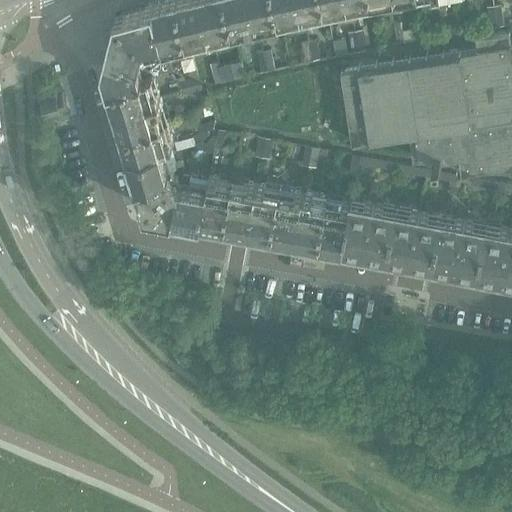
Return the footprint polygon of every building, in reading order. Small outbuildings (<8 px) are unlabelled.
[(169,0),(155,4),(166,48),(190,42),(178,0),(169,0)] [(212,36),(203,0),(178,0),(190,42),(212,36)] [(203,0),(212,36),(236,30),(228,0),(203,0)] [(252,0),(228,0),(236,30),(259,25),(252,0)] [(276,0),(252,0),(259,25),(281,19),(276,0)] [(276,0),(281,19),(282,19),(284,28),(298,25),(296,16),(305,14),(301,0),(276,0)] [(328,9),(326,0),(301,0),(305,14),(328,9)] [(326,0),(328,9),(351,5),(349,0),(326,0)] [(155,71),(166,48),(155,4),(121,12),(119,13),(117,18),(104,64),(110,84),(154,72),(155,71)] [(451,33),(459,32),(456,12),(448,13),(451,33)] [(451,33),(448,13),(441,14),(444,34),(451,33)] [(399,42),(406,41),(404,29),(402,21),(395,23),(399,42)] [(404,29),(406,41),(428,37),(425,25),(404,29)] [(360,50),(367,49),(363,29),(356,31),(360,50)] [(354,140),(404,133),(405,139),(411,138),(414,157),(434,154),(435,160),(460,157),(462,171),(511,163),(511,42),(510,30),(477,35),(479,46),(343,67),(354,140)] [(360,50),(356,31),(349,32),(352,52),(360,50)] [(310,40),(314,59),(322,58),(318,39),(310,40)] [(314,59),(310,40),(303,42),(307,61),(314,59)] [(265,50),(269,70),(276,68),(272,49),(265,50)] [(269,70),(265,50),(257,52),(262,72),(269,70)] [(242,60),(219,65),(222,81),(224,81),(231,80),(246,76),(242,60)] [(185,72),(200,79),(196,62),(184,65),(185,72)] [(219,65),(218,62),(211,64),(216,83),(222,81),(219,65)] [(110,84),(117,107),(160,94),(154,73),(155,71),(154,72),(110,84)] [(179,82),(180,88),(197,83),(190,79),(179,82)] [(197,83),(180,88),(182,95),(202,90),(201,84),(197,83)] [(44,111),(46,116),(62,111),(61,110),(67,108),(63,93),(57,95),(56,93),(40,97),(42,102),(41,103),(43,111),(44,111)] [(117,107),(123,130),(167,117),(160,94),(117,107)] [(167,117),(123,130),(130,153),(162,144),(174,141),(167,117)] [(215,148),(223,150),(227,130),(219,128),(215,148)] [(194,135),(196,142),(202,141),(210,135),(209,131),(194,135)] [(256,156),(262,157),(266,137),(260,136),(256,156)] [(266,137),(262,157),(270,159),(274,139),(266,137)] [(130,153),(138,180),(170,171),(162,144),(130,153)] [(302,164),(309,166),(313,146),(306,145),(302,164)] [(313,146),(309,166),(317,167),(321,147),(313,146)] [(394,169),(397,161),(364,152),(362,160),(394,169)] [(350,174),(357,175),(361,155),(354,154),(350,174)] [(413,174),(422,176),(424,168),(414,166),(413,174)] [(427,176),(439,178),(440,170),(429,168),(427,176)] [(440,170),(439,178),(450,180),(451,172),(440,170)] [(146,208),(175,214),(180,180),(170,171),(138,180),(146,208)] [(202,219),(225,223),(234,178),(210,173),(208,185),(202,219)] [(225,223),(249,227),(257,182),(234,178),(225,223)] [(494,189),(495,181),(483,179),(481,190),(493,192),(494,189)] [(175,214),(202,219),(208,185),(181,180),(180,180),(175,214)] [(511,183),(495,181),(494,189),(511,191),(511,183)] [(257,182),(249,227),(272,232),(281,186),(257,182)] [(281,186),(272,232),(296,236),(304,191),(281,186)] [(304,191),(296,236),(319,241),(328,195),(304,191)] [(319,241),(343,245),(352,200),(328,195),(319,241)] [(343,245),(367,249),(376,201),(352,197),(352,200),(343,245)] [(376,201),(367,249),(389,254),(398,206),(376,201)] [(389,254),(412,258),(420,210),(398,206),(389,254)] [(412,258),(434,262),(443,214),(420,210),(412,258)] [(443,214),(434,262),(456,266),(465,218),(443,214)] [(456,266),(479,270),(488,222),(465,218),(456,266)] [(488,222),(479,270),(502,275),(511,227),(488,222)] [(502,275),(511,276),(511,226),(511,227),(502,275)]
